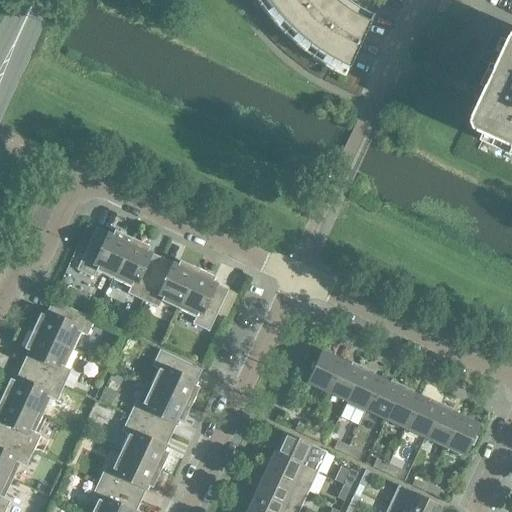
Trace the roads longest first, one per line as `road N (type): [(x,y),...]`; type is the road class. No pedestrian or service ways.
road 1 (residential): [(0,309),(17,269),(50,253),(85,182),(294,279)]
road 2 (residential): [(294,279),(187,511)]
road 3 (residential): [(511,377),(294,279)]
